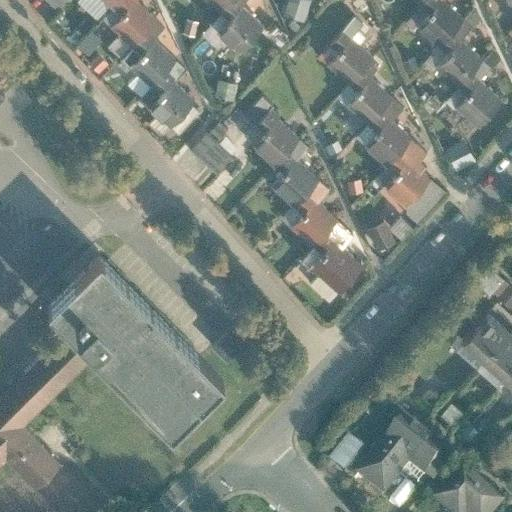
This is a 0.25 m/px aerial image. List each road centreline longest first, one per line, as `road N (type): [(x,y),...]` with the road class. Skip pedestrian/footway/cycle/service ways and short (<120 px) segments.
road 1 (residential): [(4,0),(340,356)]
road 2 (residential): [(340,356),(511,165)]
road 3 (residential): [(251,452),(340,356)]
